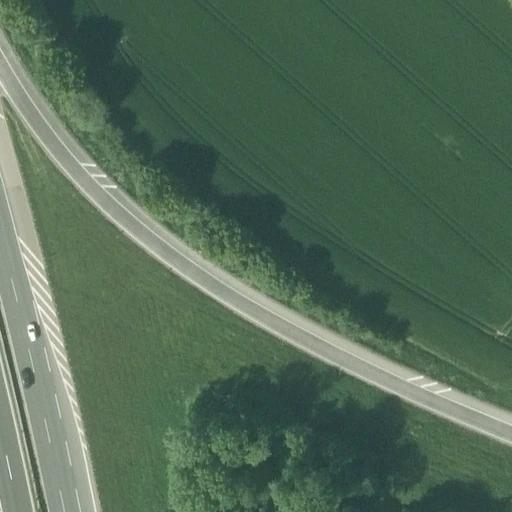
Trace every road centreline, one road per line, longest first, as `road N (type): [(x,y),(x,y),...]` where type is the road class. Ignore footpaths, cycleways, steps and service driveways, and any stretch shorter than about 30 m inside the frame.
road 1 (motorway): [(511,440),(402,393),(204,286),(83,180),(28,112),(0,61)]
road 2 (motorway): [(70,511),(0,210)]
